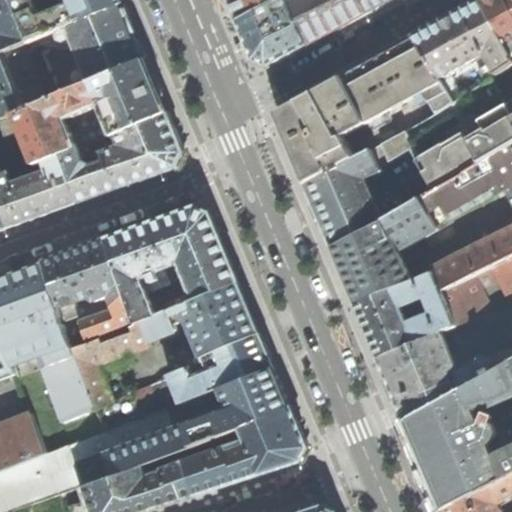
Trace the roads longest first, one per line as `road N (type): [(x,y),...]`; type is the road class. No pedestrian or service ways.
road 1 (residential): [(368,465),(243,168)]
road 2 (residential): [(0,256),(243,168)]
road 3 (residential): [(437,0),(222,114)]
road 4 (residential): [(368,465),(238,511)]
road 5 (residential): [(222,114),(175,0)]
